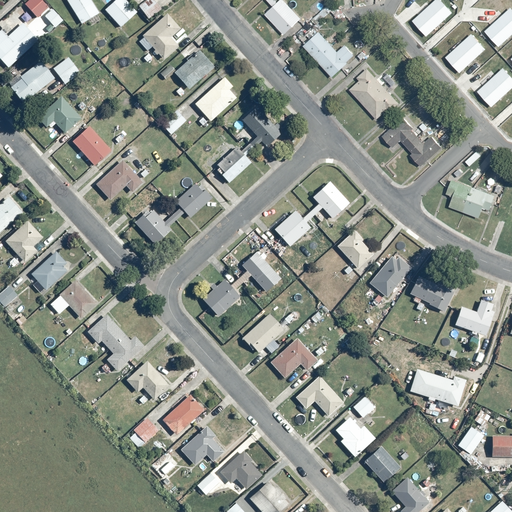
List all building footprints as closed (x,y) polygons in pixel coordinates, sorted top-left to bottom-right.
[(42,13),(49,6),(43,0),(29,0),(24,4),(37,18),(42,13)] [(99,12),(91,0),(66,0),(82,23),(99,12)] [(136,12),(125,0),(115,0),(105,9),(121,26),(136,12)] [(160,9),(153,0),(147,0),(139,6),(148,18),(160,9)] [(279,0),(264,14),(283,34),(300,18),(282,0),(279,0)] [(440,0),(434,0),(412,21),(426,37),(452,13),(440,0)] [(49,6),(42,13),(55,28),(63,21),(49,6)] [(511,9),(510,7),(484,31),(498,47),(511,35),(511,9)] [(28,24),(14,9),(0,22),(0,26),(1,28),(0,29),(0,57),(8,67),(38,39),(25,26),(28,24)] [(180,28),(167,13),(142,35),(163,59),(178,46),(170,37),(180,28)] [(318,31),(302,46),(331,76),(354,55),(344,45),(337,52),(318,31)] [(472,34),(445,57),(459,72),(485,50),(472,34)] [(196,46),(184,57),(187,60),(174,72),(183,82),(174,90),(179,96),(188,89),(214,67),(196,46)] [(79,73),(68,56),(53,67),(64,83),(79,73)] [(54,78),(41,61),(20,76),(21,77),(10,85),(22,102),(54,78)] [(170,64),(160,73),(164,78),(174,69),(170,64)] [(511,78),(503,68),(477,92),(491,107),(511,87),(511,78)] [(359,81),(348,90),(376,120),(386,111),(388,113),(398,104),(367,69),(356,78),(359,81)] [(203,126),(210,120),(236,97),(228,89),(232,86),(224,77),(195,103),(205,114),(198,121),(203,126)] [(61,96),(45,110),(39,115),(50,127),(37,139),(46,149),(81,118),(61,96)] [(240,118),(256,134),(248,142),(254,148),(262,140),(267,146),(281,132),(254,105),(240,118)] [(173,119),(171,116),(167,120),(162,113),(156,119),(170,134),(186,120),(179,112),(173,119)] [(402,116),(380,136),(392,149),(400,141),(412,154),(409,156),(420,168),(442,148),(431,137),(424,143),(411,130),(413,129),(402,116)] [(112,149),(90,125),(72,141),(94,165),(112,149)] [(251,163),(245,156),(243,154),(221,174),(229,183),(251,163)] [(140,155),(128,166),(121,159),(95,184),(110,199),(125,185),(132,192),(143,181),(134,172),(146,161),(140,155)] [(477,167),(470,175),(475,180),(482,171),(477,167)] [(494,196),(451,180),(446,195),(452,197),(448,207),(478,218),(482,208),(489,211),(494,196)] [(185,212),(190,217),(212,197),(197,181),(175,201),(180,207),(185,212)] [(295,210),(274,229),(289,246),(310,227),(306,222),(322,207),(332,218),(349,202),(329,181),(312,196),(318,203),(302,218),(295,210)] [(0,231),(22,211),(9,196),(0,203),(0,231)] [(185,212),(180,207),(164,221),(150,206),(134,220),(154,244),(171,229),(168,226),(185,212)] [(14,266),(22,259),(24,262),(37,250),(33,246),(42,237),(27,221),(5,240),(17,253),(9,261),(14,266)] [(351,261),(357,267),(374,252),(362,238),(355,230),(337,245),(351,261)] [(66,263),(53,249),(39,263),(40,264),(30,273),(46,289),(67,269),(63,266),(66,263)] [(280,278),(256,251),(242,264),(266,291),(280,278)] [(379,290),(386,296),(411,267),(393,252),(368,281),(379,290)] [(418,304),(416,308),(421,310),(424,304),(420,302),(421,300),(426,303),(444,311),(453,292),(418,276),(409,293),(414,295),(411,301),(418,304)] [(240,296),(225,278),(202,298),(218,315),(240,296)] [(97,302),(76,279),(50,303),(59,313),(68,304),(81,318),(97,302)] [(18,295),(9,285),(0,292),(0,302),(4,307),(18,295)] [(455,324),(472,330),(471,332),(476,334),(476,332),(485,335),(496,304),(481,299),(476,311),(461,306),(455,324)] [(130,339),(104,311),(85,328),(98,343),(101,340),(113,353),(106,359),(117,370),(144,346),(134,335),(130,339)] [(284,329),(269,312),(243,336),(258,352),(284,329)] [(324,319),(318,312),(311,318),(317,325),(324,319)] [(317,360),(297,338),(270,362),(284,378),(300,363),(306,370),(317,360)] [(481,362),(486,352),(477,348),(473,359),(481,362)] [(126,379),(137,391),(142,387),(151,396),(153,399),(169,385),(147,361),(126,379)] [(410,390),(428,396),(423,412),(433,415),(438,399),(458,405),(466,379),(454,375),(453,379),(417,368),(410,390)] [(343,402),(319,375),(295,397),(305,408),(314,400),(328,415),(343,402)] [(189,394),(160,418),(164,422),(158,427),(169,440),(204,411),(189,394)] [(374,406),(364,396),(353,406),(362,417),(374,406)] [(351,418),(349,416),(335,429),(343,438),(340,440),(354,456),(375,437),(355,415),(351,418)] [(158,429),(146,417),(133,429),(135,431),(129,437),(138,447),(158,429)] [(214,434),(206,425),(180,448),(194,464),(206,454),(212,460),(223,450),(211,437),(214,434)] [(484,434),(471,425),(457,445),(470,454),(484,434)] [(511,456),(511,434),(492,434),(491,455),(511,456)] [(399,467),(380,446),(364,460),(383,481),(399,467)] [(247,490),(265,474),(243,450),(220,471),(230,483),(236,478),(242,485),(230,496),(234,501),(247,490)] [(173,478),(168,472),(178,463),(168,451),(152,466),(163,477),(159,480),(165,486),(173,478)] [(219,481),(210,472),(197,484),(205,494),(219,481)] [(416,511),(428,501),(407,477),(392,490),(405,506),(400,510),(401,511),(416,511)] [(277,496),(282,492),(277,487),(275,489),(267,480),(249,497),(262,511),(277,511),(285,505),(277,496)] [(511,511),(501,500),(489,511),(511,511)] [(243,511),(235,502),(224,511),(243,511)]
